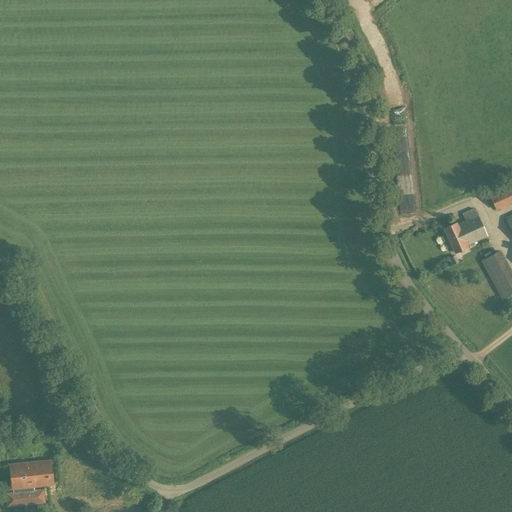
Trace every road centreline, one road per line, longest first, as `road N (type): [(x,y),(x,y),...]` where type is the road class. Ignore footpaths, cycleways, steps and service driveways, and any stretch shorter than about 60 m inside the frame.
road 1 (tertiary): [(462,349),(172,490),(124,469),(92,436),(24,291),(0,259)]
road 2 (unclassified): [(462,349),(388,247),(359,72),(330,11)]
